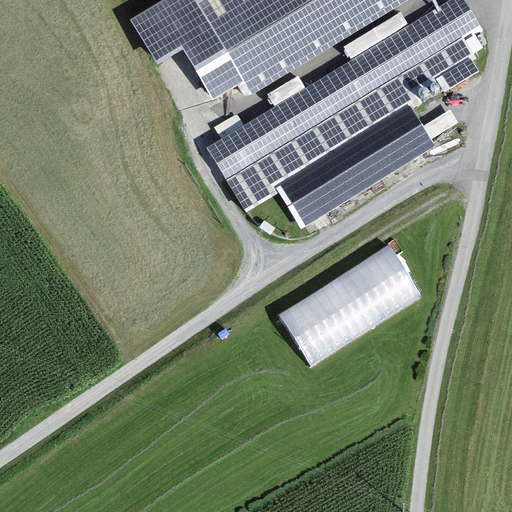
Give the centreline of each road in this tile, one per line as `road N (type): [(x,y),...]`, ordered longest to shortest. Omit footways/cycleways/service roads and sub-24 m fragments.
road 1 (track): [(0,462),(487,142)]
road 2 (unclassified): [(510,0),(427,414),(416,511)]
